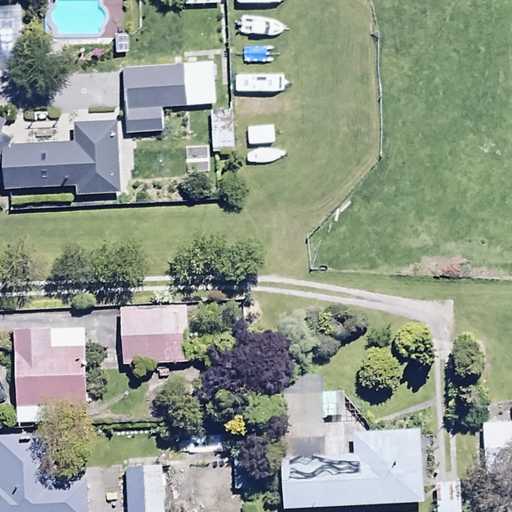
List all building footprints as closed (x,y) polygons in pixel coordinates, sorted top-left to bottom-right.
[(217,62),(197,62),(197,88),(217,88),(217,62)] [(180,63),(119,65),(122,131),(144,130),(145,139),(187,137),(185,110),(183,110),(180,63)] [(0,142),(0,182),(0,186),(73,183),(73,191),(116,190),(114,120),(72,121),(73,140),(0,142)] [(208,130),(208,151),(231,151),(231,130),(208,130)] [(116,308),(118,365),(183,363),(181,306),(116,308)] [(78,327),(9,329),(13,424),(37,423),(36,406),(80,404),(78,327)] [(275,379),(278,509),(417,504),(415,430),(351,432),(350,424),(322,425),(322,415),(356,414),(343,393),(318,393),(318,379),(275,379)] [(511,402),(510,403),(510,425),(481,425),(481,449),(511,449),(511,402)] [(0,511),(83,511),(82,481),(49,483),(46,433),(0,435),(0,511)] [(160,511),(159,467),(121,469),(122,511),(160,511)] [(457,511),(457,481),(432,481),(432,511),(457,511)]
